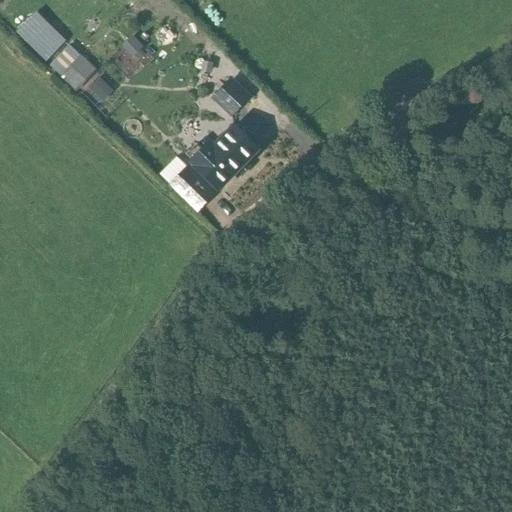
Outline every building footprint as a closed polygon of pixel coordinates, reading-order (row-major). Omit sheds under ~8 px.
[(39,28),(26,42),(35,51),(48,37),(39,28)] [(38,54),(51,67),(61,56),(48,44),(38,54)] [(51,67),(63,78),(82,58),(70,47),(61,56),(51,67)] [(96,71),(82,58),(63,78),(76,91),(96,71)] [(100,73),(87,84),(101,100),(114,89),(100,73)] [(232,80),(213,99),(232,118),(251,99),(232,80)] [(192,164),(221,192),(261,150),(236,125),(216,146),(212,143),(192,164)] [(217,194),(189,167),(170,187),(197,214),(217,194)]
